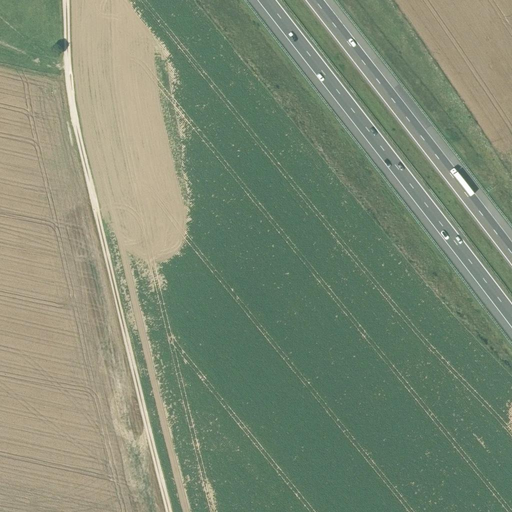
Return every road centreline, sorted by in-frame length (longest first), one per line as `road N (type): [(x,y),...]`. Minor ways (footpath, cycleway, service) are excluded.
road 1 (track): [(167,511),(75,126),(65,0)]
road 2 (motorway): [(261,0),(511,322)]
road 3 (motorway): [(511,253),(312,0)]
